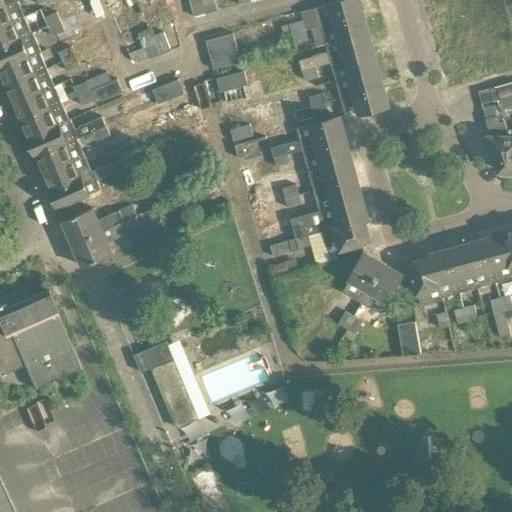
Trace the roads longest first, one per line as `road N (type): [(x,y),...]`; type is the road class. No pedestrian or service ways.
road 1 (residential): [(430,115),(373,133),(369,142),(396,236),(480,217),(481,194)]
road 2 (residential): [(0,139),(33,208),(29,241),(0,259)]
